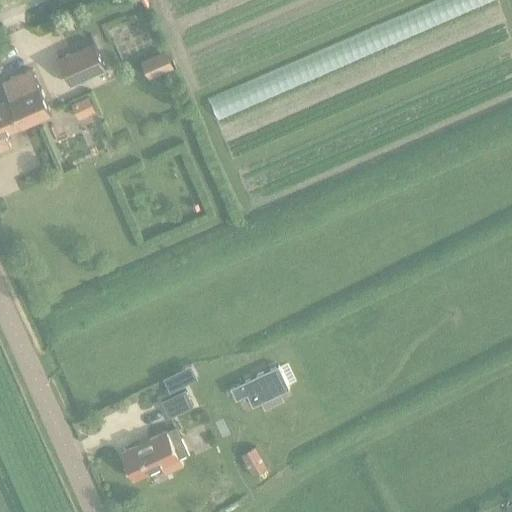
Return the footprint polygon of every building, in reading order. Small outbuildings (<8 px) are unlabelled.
[(58,57),(69,83),(106,67),(95,41),(58,57)] [(141,60),(149,77),(174,66),(166,49),(141,60)] [(10,99),(0,103),(0,149),(11,144),(5,132),(51,112),(32,68),(2,81),(10,99)] [(89,93),(72,101),(78,116),(96,109),(89,93)] [(279,364),(230,386),(236,398),(247,393),(253,404),(290,387),(279,364)] [(161,399),(169,416),(194,404),(186,388),(161,399)] [(121,450),(135,477),(163,463),(166,470),(184,462),(181,454),(189,450),(177,424),(168,428),(167,428),(121,450)] [(240,453),(252,476),(267,468),(255,445),(240,453)]
